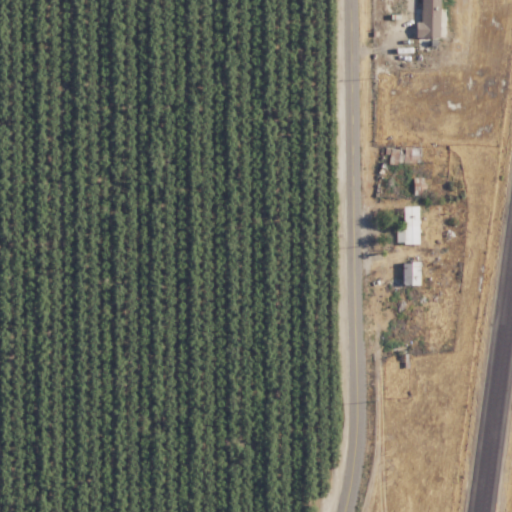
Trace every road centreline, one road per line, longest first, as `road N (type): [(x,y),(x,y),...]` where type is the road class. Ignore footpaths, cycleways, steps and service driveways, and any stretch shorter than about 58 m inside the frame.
road 1 (residential): [(349,0),(357,389),(342,511)]
road 2 (trunk): [(511,246),(476,511)]
